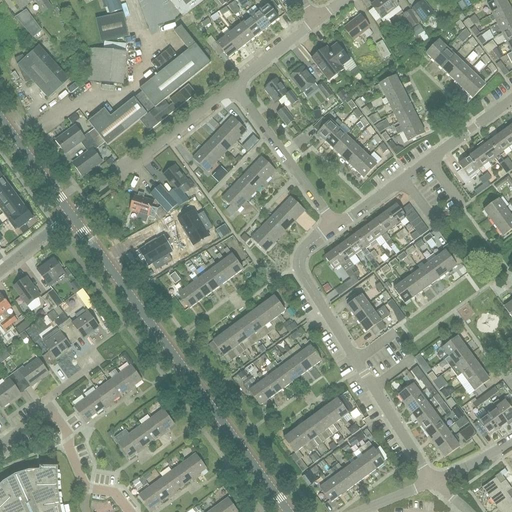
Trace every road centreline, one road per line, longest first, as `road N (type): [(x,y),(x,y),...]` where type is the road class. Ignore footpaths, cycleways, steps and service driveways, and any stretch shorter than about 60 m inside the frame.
road 1 (tertiary): [(291,511),(70,214)]
road 2 (residential): [(432,482),(298,265),(301,249),(335,225)]
road 3 (residential): [(335,225),(511,98)]
road 4 (residential): [(335,225),(233,85)]
road 5 (residential): [(131,511),(115,494),(87,487),(46,400)]
road 6 (residential): [(121,173),(233,85)]
road 7 (tertiary): [(70,214),(0,116)]
